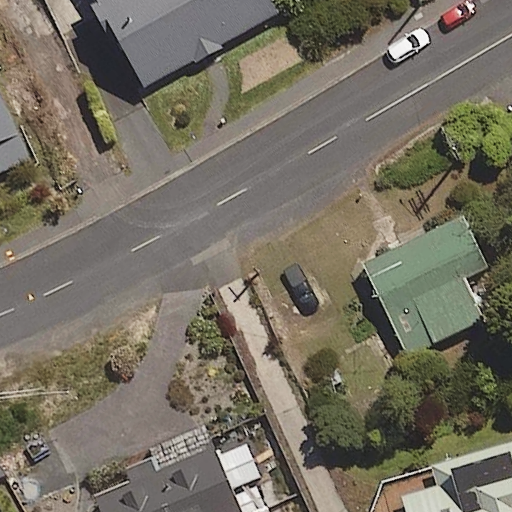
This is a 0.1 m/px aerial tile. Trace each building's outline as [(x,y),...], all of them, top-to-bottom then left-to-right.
[(276,17),(266,0),(90,0),(139,90),(276,17)] [(0,171),(32,157),(0,87),(0,171)] [(485,268),(461,218),(363,266),(407,356),(481,320),(461,280),(485,268)] [(100,492),(108,511),(265,511),(253,481),(261,477),(242,431),(100,492)] [(511,511),(511,447),(430,470),(436,490),(400,500),(403,511),(511,511)]
